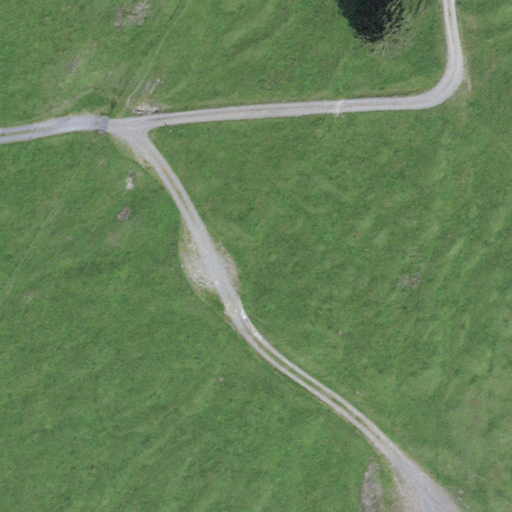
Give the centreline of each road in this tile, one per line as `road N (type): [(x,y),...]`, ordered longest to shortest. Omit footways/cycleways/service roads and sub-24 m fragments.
road 1 (track): [(125,125),(195,219),(255,339),(345,409),(450,511)]
road 2 (track): [(444,0),(454,63),(448,83),(431,97),(125,125)]
road 3 (track): [(125,125),(0,135)]
